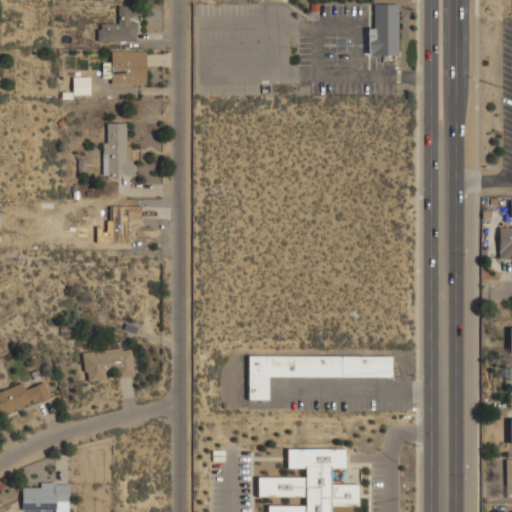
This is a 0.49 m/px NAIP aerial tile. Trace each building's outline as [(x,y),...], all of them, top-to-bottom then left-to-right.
[(399,55),(399,3),(368,3),(368,55),(399,55)] [(138,5),(117,5),(117,22),(97,22),(97,40),(138,40),(138,5)] [(145,83),(145,49),(111,49),(111,61),(103,61),(103,74),(110,74),(110,83),(145,83)] [(102,174),(132,174),(132,151),(124,151),(124,122),(102,122),(102,174)] [(139,217),(139,205),(105,205),(105,232),(109,232),(109,242),(126,242),(125,218),(139,217)] [(511,225),(497,225),(497,258),(511,258),(511,225)] [(81,351),(84,381),(110,378),(110,377),(134,375),(131,346),(81,351)] [(391,355),(245,355),(245,399),(268,399),(268,376),(391,376),(391,355)] [(0,390),(0,415),(49,397),(43,381),(23,389),(21,382),(0,390)] [(266,511),(332,511),(332,505),(358,505),(358,483),(331,483),(331,468),(346,468),(346,447),(285,447),(285,467),(304,467),(304,476),(255,476),(255,495),(303,495),(303,504),(266,504),(266,511)] [(67,511),(68,482),(21,481),(20,509),(53,509),(53,511),(67,511)]
